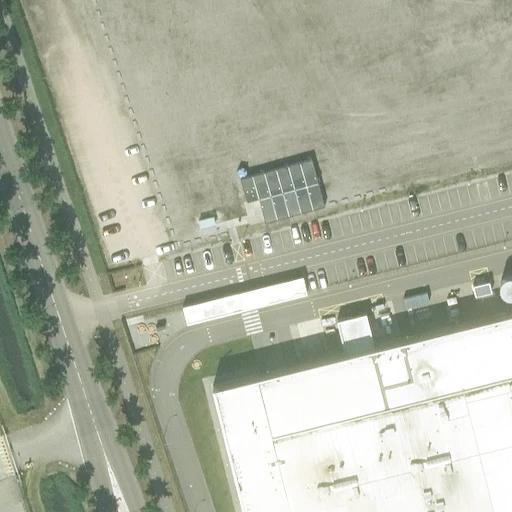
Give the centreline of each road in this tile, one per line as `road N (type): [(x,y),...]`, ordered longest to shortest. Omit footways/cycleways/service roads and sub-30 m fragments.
road 1 (unknown): [(192,0),(205,81),(236,154),(287,170),(395,144)]
road 2 (tertiary): [(0,140),(90,414)]
